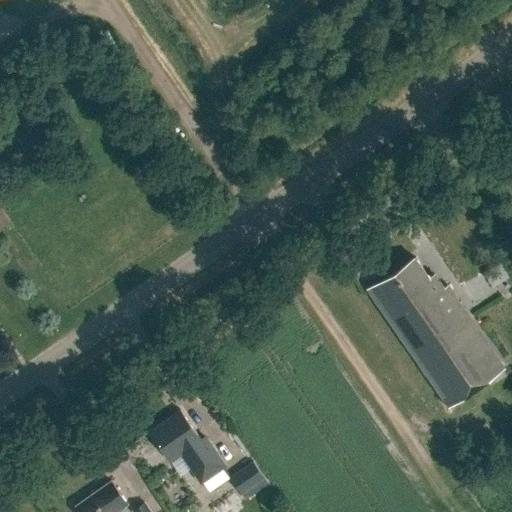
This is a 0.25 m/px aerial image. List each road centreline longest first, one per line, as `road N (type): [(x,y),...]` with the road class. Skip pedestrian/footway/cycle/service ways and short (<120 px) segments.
road 1 (tertiary): [(0,395),(511,41)]
road 2 (unknown): [(260,215),(119,23)]
road 3 (unknown): [(0,45),(54,14),(89,12),(119,23)]
